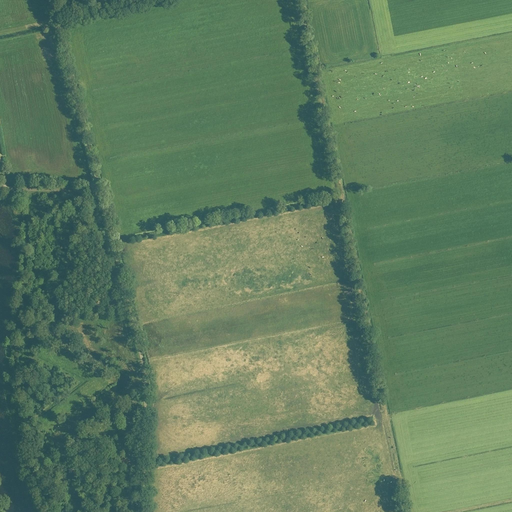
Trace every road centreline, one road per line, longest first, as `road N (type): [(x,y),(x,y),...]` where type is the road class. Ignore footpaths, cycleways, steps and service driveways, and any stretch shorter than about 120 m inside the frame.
road 1 (track): [(99,189),(143,367),(142,511)]
road 2 (track): [(55,20),(99,189)]
